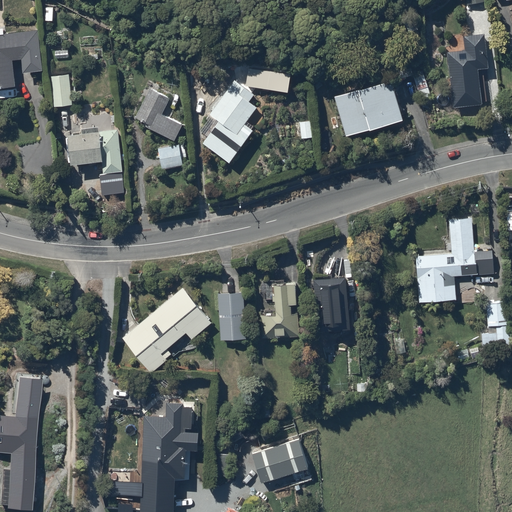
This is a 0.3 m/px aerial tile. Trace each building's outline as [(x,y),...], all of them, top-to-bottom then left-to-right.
[(53,6),(45,6),(45,21),(53,21),(53,6)] [(39,30),(0,34),(0,89),(16,87),(13,60),(42,57),(39,30)] [(484,34),(464,36),(466,51),(448,53),(454,108),(482,105),(478,70),(488,69),(484,34)] [(244,87),(232,79),(197,129),(209,137),(205,143),(231,161),(252,132),(244,126),(258,106),(252,102),(260,90),(290,94),(293,75),(248,69),(246,84),(244,87)] [(71,74),(51,76),(54,107),(73,105),(71,74)] [(389,81),(334,98),(346,137),(402,120),(389,81)] [(170,99),(151,89),(135,120),(176,140),(184,124),(163,113),(170,99)] [(311,121),(300,122),(301,139),(313,138),(311,121)] [(118,129),(69,135),(72,166),(103,162),(104,174),(124,172),(118,129)] [(180,144),(159,148),(162,169),(183,166),(180,144)] [(473,216),(450,218),(453,255),(417,258),(420,303),(454,301),(452,276),(494,273),(491,241),(475,243),(473,216)] [(344,277),(313,280),(318,332),(349,329),(344,277)] [(294,283),(273,284),(276,315),(259,316),(261,339),(298,336),(294,283)] [(213,323),(183,287),(123,337),(153,373),(213,323)] [(243,292),(218,293),(221,339),(246,338),(243,292)] [(507,301),(488,303),(490,333),(482,333),(482,346),(510,344),(507,301)] [(403,339),(394,341),(396,354),(405,353),(403,339)] [(41,380),(17,378),(14,418),(0,416),(0,452),(10,454),(10,448),(35,450),(41,380)] [(193,406),(169,405),(169,418),(146,417),(142,511),(159,511),(174,511),(175,483),(186,479),(187,449),(191,449),(191,441),(186,440),(186,428),(192,429),(193,406)] [(300,437),(253,453),(262,483),(310,468),(300,437)] [(230,455),(219,455),(219,475),(230,475),(230,455)] [(192,485),(191,494),(211,497),(213,488),(192,485)]
